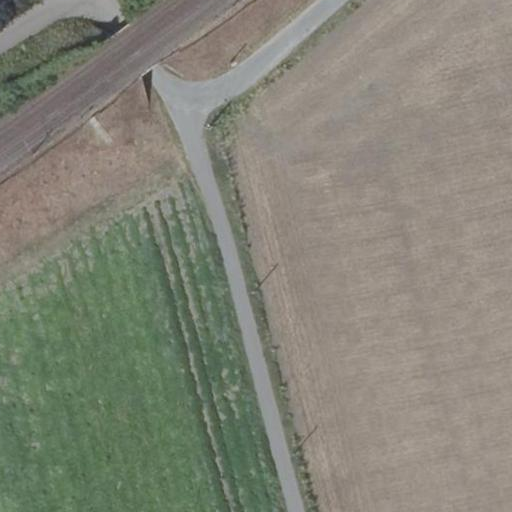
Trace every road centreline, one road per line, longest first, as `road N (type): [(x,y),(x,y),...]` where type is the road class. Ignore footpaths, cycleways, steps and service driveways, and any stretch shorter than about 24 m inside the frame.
road 1 (unclassified): [(291,511),(186,116)]
road 2 (unclassified): [(186,116),(324,0)]
road 3 (unclassified): [(99,0),(186,116)]
